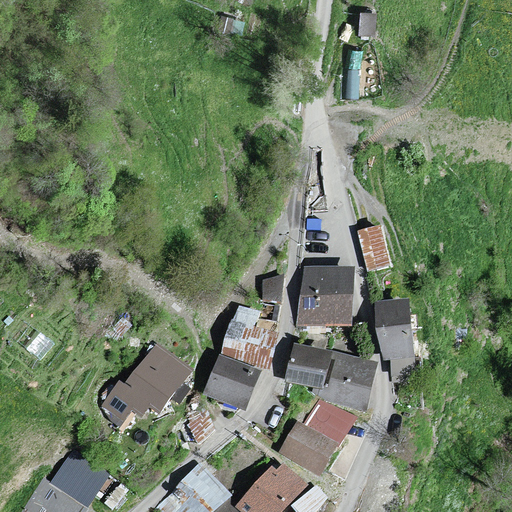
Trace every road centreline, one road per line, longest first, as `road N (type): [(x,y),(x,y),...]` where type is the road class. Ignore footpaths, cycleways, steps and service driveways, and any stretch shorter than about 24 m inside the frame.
road 1 (unclassified): [(317,157),(302,182),(286,329),(267,387),(139,511)]
road 2 (residential): [(317,157),(333,181),(382,376),(375,419),(336,511)]
road 3 (unclassified): [(323,0),(314,69),(317,157)]
